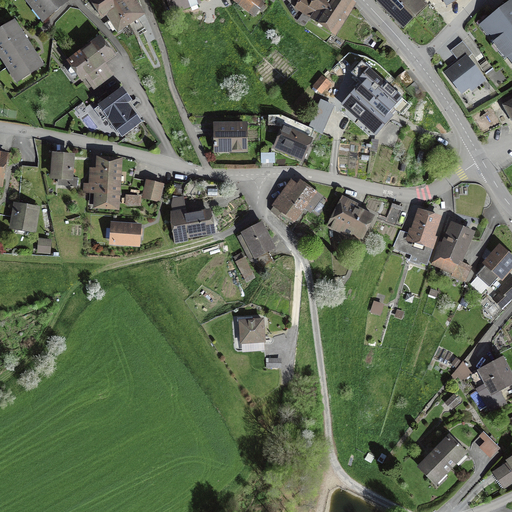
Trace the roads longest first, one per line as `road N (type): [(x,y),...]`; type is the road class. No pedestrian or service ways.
road 1 (residential): [(407,511),(341,480),(308,272),(290,239),(260,214),(243,176)]
road 2 (residential): [(480,159),(433,194),(398,200),(302,174),(243,176)]
road 3 (residential): [(243,176),(211,177),(0,130)]
road 4 (residential): [(362,0),(437,87),(480,159)]
road 5 (track): [(211,177),(158,49),(147,0)]
road 6 (track): [(260,214),(215,239),(109,267)]
road 7 (track): [(0,379),(31,357),(82,284),(109,267)]
